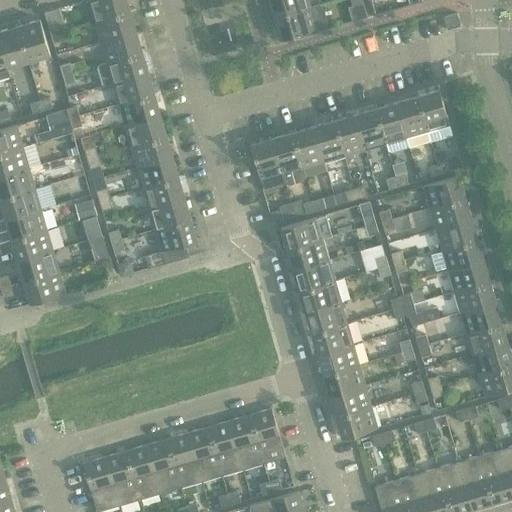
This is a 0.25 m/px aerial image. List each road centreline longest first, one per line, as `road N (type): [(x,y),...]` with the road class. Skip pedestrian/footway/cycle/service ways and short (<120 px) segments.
road 1 (residential): [(300,379),(44,453),(60,511)]
road 2 (residential): [(486,42),(443,46),(204,117)]
road 3 (residential): [(251,246),(0,318)]
road 4 (residential): [(300,379),(269,267),(251,246)]
road 5 (residential): [(204,117),(238,233),(251,246)]
road 6 (residential): [(340,511),(300,379)]
road 7 (residential): [(170,0),(204,117)]
